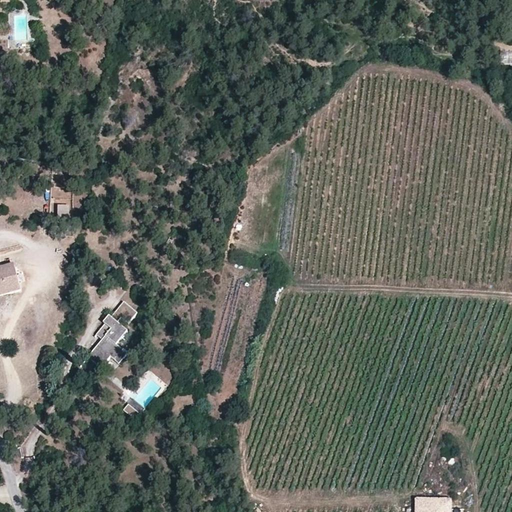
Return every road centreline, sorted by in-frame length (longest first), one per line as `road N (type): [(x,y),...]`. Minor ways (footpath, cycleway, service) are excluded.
road 1 (track): [(269,508),(248,484),(242,431),(280,296),(289,288),(511,296)]
road 2 (track): [(268,511),(278,504),(406,500)]
